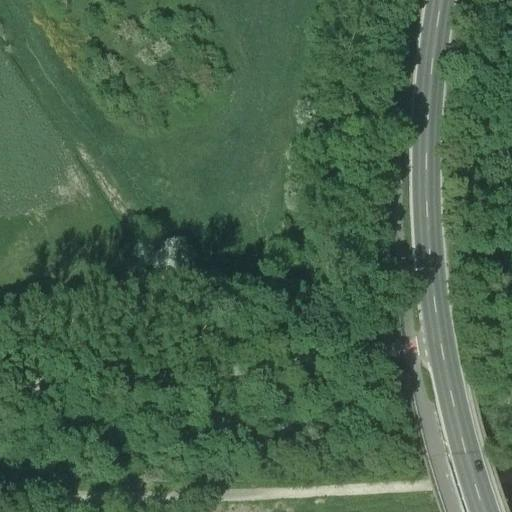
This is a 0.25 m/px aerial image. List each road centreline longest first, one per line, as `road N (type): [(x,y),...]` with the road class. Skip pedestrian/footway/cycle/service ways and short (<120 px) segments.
road 1 (secondary): [(478,511),(449,411),(426,278),(423,145),(438,0)]
road 2 (track): [(0,388),(146,384),(436,352)]
road 3 (track): [(0,319),(159,300)]
